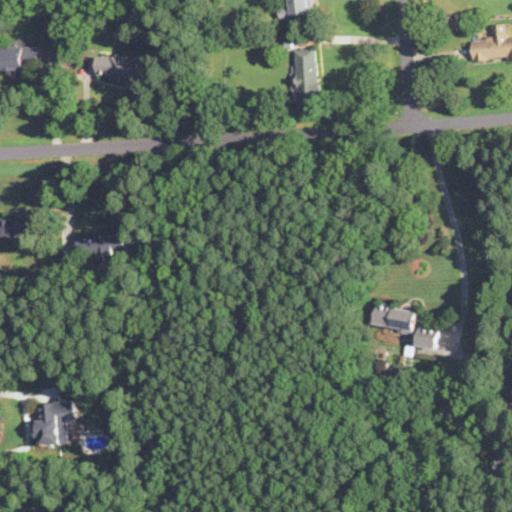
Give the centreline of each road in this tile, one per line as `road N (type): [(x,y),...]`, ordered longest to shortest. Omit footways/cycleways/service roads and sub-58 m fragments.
road 1 (residential): [(511,116),(0,151)]
road 2 (residential): [(403,0),(413,124)]
